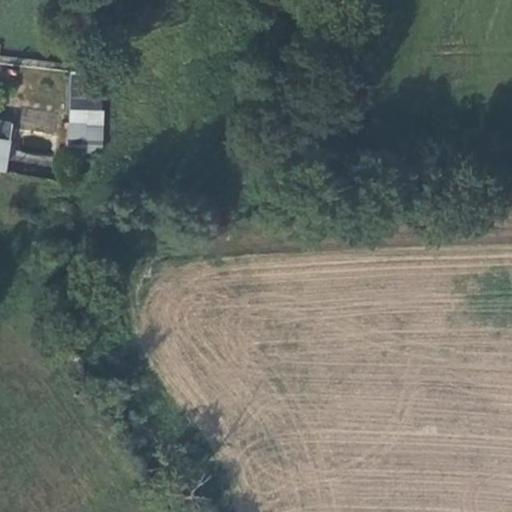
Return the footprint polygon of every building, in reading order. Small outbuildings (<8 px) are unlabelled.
[(81,87),(79,102),(95,104),(97,89),(81,87)] [(79,102),(75,135),(90,137),(95,104),(79,102)] [(12,124),(2,123),(0,138),(0,140),(9,143),(12,124)] [(90,137),(75,135),(72,157),(88,160),(90,137)] [(0,175),(3,176),(9,143),(0,140),(0,175)]
